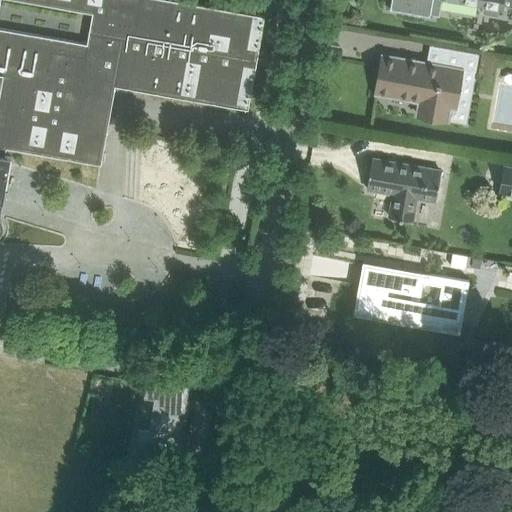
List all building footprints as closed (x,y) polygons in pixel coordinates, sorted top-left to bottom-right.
[(0,0),(0,236),(1,235),(3,232),(3,230),(3,227),(3,223),(1,220),(0,218),(0,201),(4,202),(12,157),(5,156),(7,148),(101,164),(109,121),(104,120),(108,94),(114,95),(115,85),(248,109),(265,16),(173,0),(0,0)] [(391,0),(390,9),(410,12),(431,16),(431,14),(433,0),(457,0),(483,5),(482,12),(497,15),(499,7),(504,8),(504,5),(505,0),(391,0)] [(447,120),(449,105),(456,106),(462,70),(382,56),(376,92),(421,100),(419,115),(447,120)] [(398,219),(403,220),(404,219),(412,221),(416,197),(436,200),(441,171),(372,158),(367,188),(394,193),(390,217),(399,218),(398,219)] [(511,165),(504,164),(498,193),(511,195),(511,165)] [(452,252),(450,265),(465,268),(467,255),(452,252)] [(458,332),(469,279),(363,260),(354,315),(458,332)] [(218,277),(207,275),(203,296),(215,298),(218,277)] [(0,354),(44,362),(47,342),(0,333),(0,354)] [(164,384),(147,381),(144,397),(155,399),(149,430),(139,428),(135,450),(160,454),(161,448),(187,453),(189,437),(180,436),(189,386),(164,382),(164,384)]
